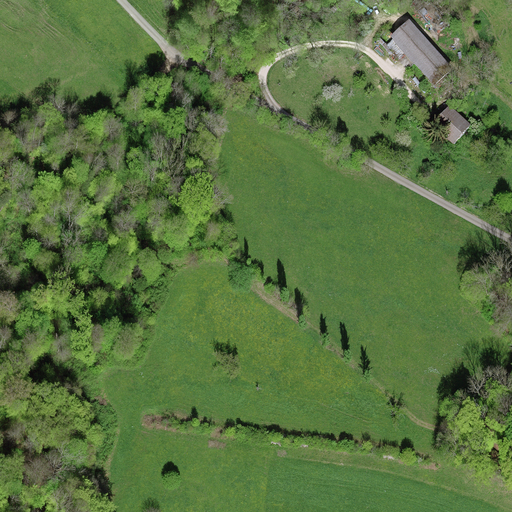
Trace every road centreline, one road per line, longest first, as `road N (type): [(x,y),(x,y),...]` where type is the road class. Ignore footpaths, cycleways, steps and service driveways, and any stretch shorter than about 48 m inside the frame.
road 1 (track): [(179,57),(149,92),(113,184),(111,209),(124,238),(163,260),(201,244),(220,246),(421,420),(511,448)]
road 2 (unclassified): [(511,240),(206,74),(122,0)]
road 3 (track): [(361,48),(377,24),(407,16),(511,106)]
